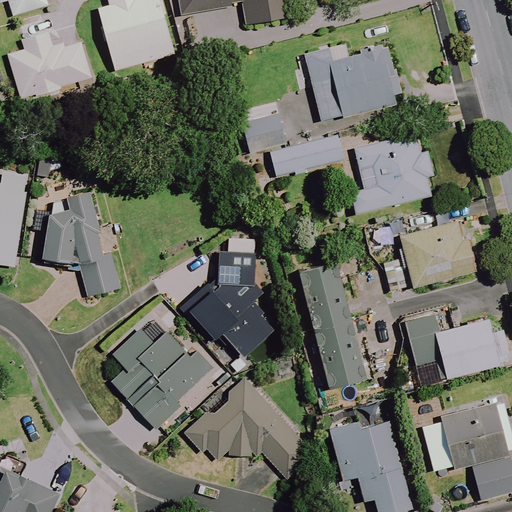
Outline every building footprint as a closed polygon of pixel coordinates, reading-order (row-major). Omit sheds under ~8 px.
[(0,0),(0,3),(7,1),(11,16),(47,6),(45,0),(0,0)] [(106,0),(108,6),(97,9),(113,71),(172,56),(157,0),(106,0)] [(311,10),(309,0),(177,0),(181,17),(239,4),(243,25),(311,10)] [(19,98),(31,94),(33,101),(64,91),(62,84),(89,76),(79,43),(52,51),(46,33),(20,41),(23,50),(6,55),(19,98)] [(394,106),(381,46),(344,54),(343,46),(304,55),(318,122),(394,106)] [(273,180),(290,175),(292,180),(306,175),(305,171),(341,160),(334,136),(285,150),(275,116),(240,126),(249,155),(264,150),(273,180)] [(431,176),(420,132),(351,149),(361,190),(347,193),(353,215),(428,197),(423,178),(431,176)] [(0,266),(14,268),(28,174),(0,169),(0,266)] [(70,195),(65,177),(46,183),(51,197),(45,256),(72,259),(83,296),(118,287),(91,189),(70,195)] [(398,238),(403,257),(379,263),(387,294),(411,288),(472,272),(464,239),(460,240),(455,223),(398,238)] [(252,285),(256,240),(222,237),(218,276),(183,305),(209,337),(218,330),(241,358),(277,328),(254,300),(260,295),(252,285)] [(192,278),(212,267),(203,250),(183,262),(192,278)] [(362,254),(340,258),(344,279),(366,274),(362,254)] [(364,380),(334,262),(297,271),(327,389),(364,380)] [(418,385),(497,365),(495,357),(510,354),(505,331),(490,334),(486,319),(436,332),(432,316),(403,323),(418,385)] [(175,403),(210,369),(171,327),(153,345),(138,329),(111,355),(124,369),(109,383),(154,430),(179,407),(175,403)] [(206,449),(216,461),(222,456),(263,456),(284,480),(311,455),(243,380),(211,408),(183,434),(201,454),(206,449)] [(478,502),(511,492),(511,479),(505,452),(511,450),(511,435),(503,401),(419,423),(432,472),(452,467),(454,472),(469,468),(478,502)] [(394,511),(409,508),(386,420),(329,434),(341,481),(355,477),(362,501),(372,499),(375,511),(394,511)] [(51,511),(59,496),(0,467),(0,511),(51,511)]
